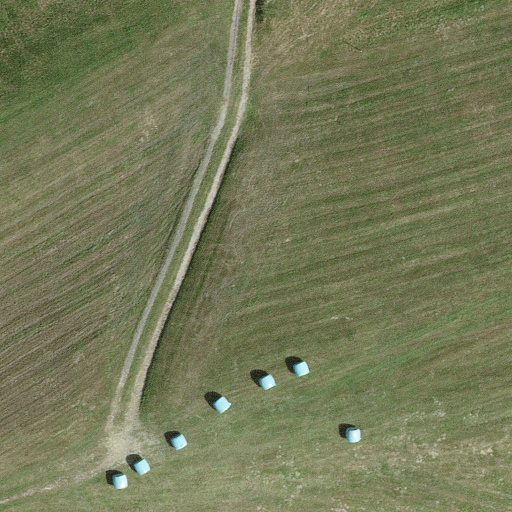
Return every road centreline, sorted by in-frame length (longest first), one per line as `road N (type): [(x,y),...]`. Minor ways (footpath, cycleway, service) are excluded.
road 1 (track): [(120,460),(154,323),(238,100),(247,0)]
road 2 (track): [(0,501),(120,460)]
